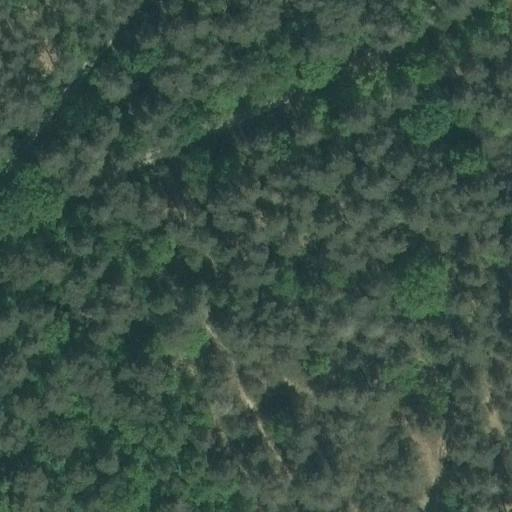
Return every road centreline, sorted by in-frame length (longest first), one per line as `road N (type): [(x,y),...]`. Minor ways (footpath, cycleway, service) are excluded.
road 1 (track): [(144,163),(308,89),(468,0)]
road 2 (track): [(0,174),(144,0)]
road 3 (track): [(0,226),(144,163)]
